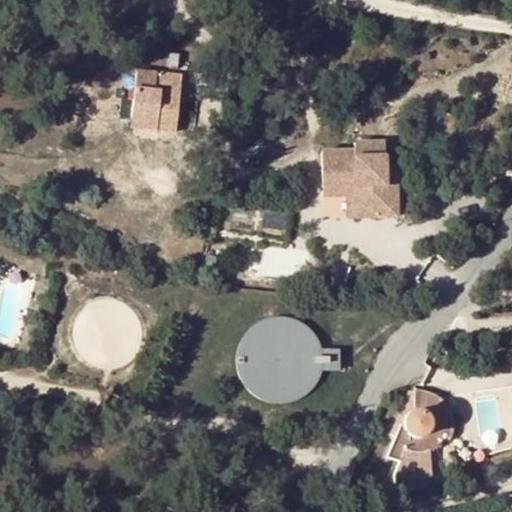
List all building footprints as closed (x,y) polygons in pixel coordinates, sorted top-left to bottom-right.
[(154,120),(153,131),(173,132),(178,75),(135,71),(130,118),(154,120)] [(154,120),(130,118),(129,128),(153,131),(154,120)] [(362,214),(403,211),(402,180),(391,181),(389,152),(380,152),(380,141),(359,141),(359,149),(327,150),(328,186),(360,185),(362,214)] [(354,194),(356,215),(362,214),(360,185),(328,186),(328,194),(354,194)] [(337,351),(319,351),(317,345),(314,340),(310,335),(307,330),(302,327),(297,324),(291,321),(285,319),(279,319),(273,319),(267,320),(261,321),(256,324),(250,327),(246,331),(242,335),(238,340),(236,346),(234,352),(233,358),(233,364),(233,370),(235,376),(237,382),(240,387),(244,391),(248,396),(253,399),(259,402),(264,404),(270,406),(277,406),(282,406),(288,404),(294,402),(299,399),(304,396),(308,392),(312,386),(315,381),(318,376),(319,371),(337,372),(337,351)] [(408,412),(412,411),(413,391),(409,392),(386,432),(392,433),(388,455),(402,458),(399,477),(422,480),(426,454),(422,455),(417,455),(412,455),(407,453),(409,438),(407,436),(405,434),(403,431),(402,427),(402,424),(402,420),(404,417),(406,414),(408,412)] [(422,455),(426,454),(430,452),(434,449),(438,446),(441,442),(443,439),(448,441),(450,436),(451,430),(451,425),(450,419),(449,414),(446,409),(443,405),(439,400),(435,397),(430,394),(424,393),(419,391),(413,391),(412,411),(408,412),(406,414),(404,417),(402,420),(402,424),(402,427),(403,431),(405,434),(407,436),(409,438),(407,453),(412,455),(417,455),(422,455)]
